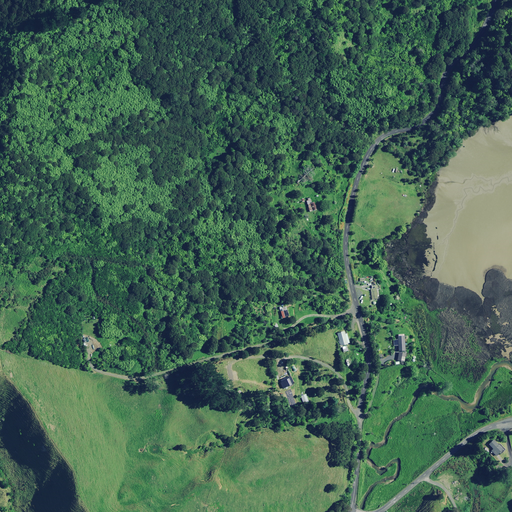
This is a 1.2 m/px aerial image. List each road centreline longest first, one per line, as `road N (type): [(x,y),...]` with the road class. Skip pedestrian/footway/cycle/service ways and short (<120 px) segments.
road 1 (unclassified): [(497,0),(445,74),(428,116),(383,139),(355,184),(346,245),(368,367),(348,507)]
road 2 (unclassified): [(511,422),(478,431),(377,511)]
